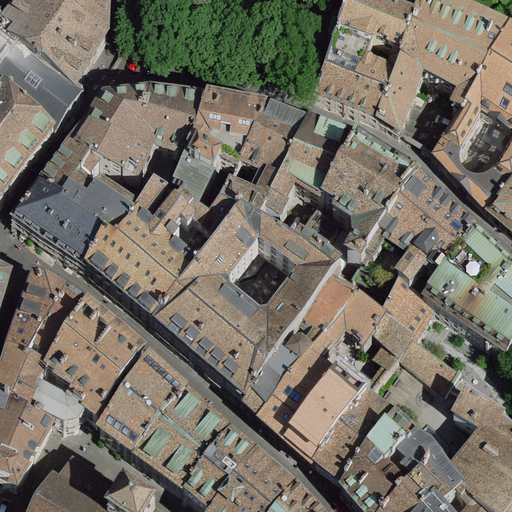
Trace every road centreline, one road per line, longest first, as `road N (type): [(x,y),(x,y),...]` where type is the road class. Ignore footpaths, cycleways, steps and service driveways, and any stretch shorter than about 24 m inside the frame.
road 1 (residential): [(0,231),(104,94),(128,86),(203,91),(304,114),(422,176),(511,253)]
road 2 (residential): [(28,267),(80,295),(328,511)]
road 3 (residential): [(22,511),(48,469),(84,456),(170,511)]
